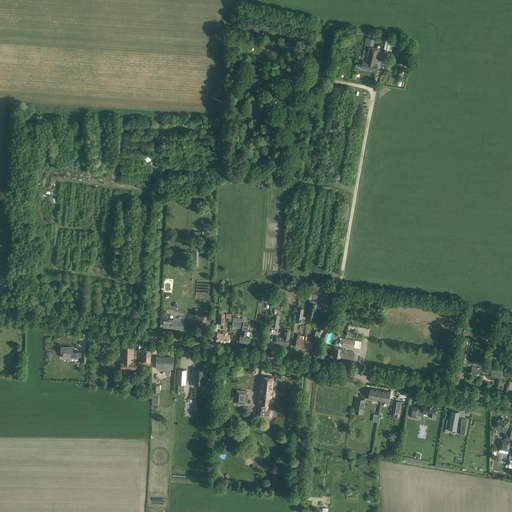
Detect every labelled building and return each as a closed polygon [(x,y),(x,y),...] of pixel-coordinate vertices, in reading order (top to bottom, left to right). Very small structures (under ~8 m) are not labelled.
[(376,71),(377,66),(378,64),(377,64),(380,48),(373,47),(375,39),(367,37),(361,65),(362,65),(362,68),(376,71)] [(404,48),(405,43),(386,39),(384,49),(392,51),(393,46),(403,48),(400,60),(408,62),(411,50),(404,48)] [(300,70),(300,65),(300,56),(288,55),(287,73),(297,74),(297,70),(300,70)] [(247,77),(250,77),(250,81),(253,81),(253,83),(257,83),(257,82),(262,82),(263,75),(255,74),(255,71),(251,71),(251,73),(247,73),(247,77)] [(311,303),(308,316),(314,317),(317,304),(311,303)] [(302,323),(304,309),(302,309),(299,308),(297,308),(295,322),(302,323)] [(183,330),(184,325),(184,317),(179,317),(178,318),(174,317),(175,316),(173,316),(173,320),(160,319),(160,322),(160,327),(183,330)] [(363,323),(363,321),(363,320),(362,319),(362,318),(361,317),(359,316),(358,316),(356,316),(355,316),(354,316),(352,317),(352,318),(351,319),(350,320),(350,321),(350,323),(350,324),(350,325),(351,326),(352,327),(352,328),(354,329),(355,329),(356,330),(358,329),(359,329),(360,329),(361,328),(362,327),(363,326),(363,324),(363,323)] [(242,322),(233,320),(232,326),(232,329),(234,330),(235,327),(240,328),(242,322)] [(240,335),(239,342),(248,344),(249,336),(246,336),(247,332),(247,329),(248,329),(248,325),(243,324),(242,328),(242,331),(241,335),(240,335)] [(287,345),(288,340),(290,330),(285,329),(283,338),(276,336),(274,342),(287,345)] [(229,343),(230,338),(230,335),(228,335),(228,332),(222,331),(222,334),(217,333),(217,336),(216,341),(229,343)] [(294,347),(301,348),(303,340),(301,339),(302,335),(297,334),(296,342),(294,347)] [(307,336),(304,336),(303,340),(301,348),(311,350),(313,342),(306,340),(307,336)] [(463,337),(459,365),(460,365),(467,366),(467,362),(468,360),(469,355),(468,355),(470,345),(471,339),(463,337)] [(355,340),(343,338),(342,346),(354,348),(355,340)] [(135,369),(135,367),(135,362),(133,362),(133,347),(117,346),(117,361),(121,361),(120,368),(135,369)] [(86,362),(86,357),(86,352),(77,352),(77,351),(73,351),(73,347),(60,347),(60,352),(63,352),(63,357),(82,358),(82,362),(86,362)] [(352,359),(353,354),(354,352),(345,351),(345,349),(339,348),(334,348),(333,356),(340,357),(340,355),(344,356),(344,358),(352,359)] [(150,367),(151,355),(151,350),(142,350),(141,355),(141,367),(150,367)] [(173,365),(173,363),(173,358),(156,357),(156,362),(156,364),(156,368),(166,369),(166,365),(173,365)] [(467,362),(467,366),(472,367),(472,368),(471,373),(479,375),(480,370),(480,367),(481,362),(473,361),(473,363),(467,362)] [(196,384),(204,384),(205,372),(201,372),(201,371),(196,371),(196,372),(192,372),(191,382),(196,383),(196,384)] [(270,409),(270,406),(271,396),(272,396),(274,396),(275,395),(276,394),(275,393),(275,392),(273,391),(272,391),(273,378),(261,377),(258,405),(260,406),(260,408),(257,410),(257,415),(259,417),(270,418),(272,417),(273,411),(271,409),(270,409)] [(177,386),(177,398),(186,398),(187,386),(177,386)] [(370,389),(368,398),(376,400),(381,401),(382,397),(380,396),(381,390),(378,390),(370,389)] [(246,403),(247,392),(237,390),(236,402),(246,403)] [(381,390),(380,396),(382,397),(381,401),(382,401),(389,402),(391,392),(381,390)] [(357,398),(355,413),(364,415),(365,410),(363,409),(365,400),(357,398)] [(422,415),(422,412),(430,414),(429,416),(435,417),(435,415),(436,415),(437,407),(433,406),(433,405),(428,404),(428,405),(424,404),(423,409),(419,409),(419,408),(411,407),(409,416),(417,417),(418,414),(422,415)] [(460,412),(452,411),(450,420),(447,419),(446,427),(449,427),(448,428),(456,430),(460,412)] [(495,418),(494,426),(496,427),(496,428),(496,429),(497,430),(498,430),(499,430),(500,429),(501,428),(506,428),(504,438),(505,438),(505,440),(509,441),(509,439),(511,439),(511,427),(508,427),(509,421),(501,419),(495,418)] [(511,441),(501,439),(499,449),(509,451),(511,441)]
